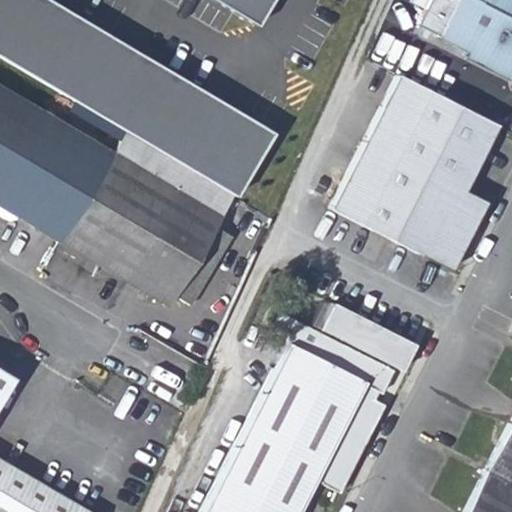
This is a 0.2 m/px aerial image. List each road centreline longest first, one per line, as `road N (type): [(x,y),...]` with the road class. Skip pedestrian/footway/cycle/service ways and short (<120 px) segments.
road 1 (unknown): [(384,0),(146,511)]
road 2 (residential): [(0,278),(179,383)]
road 3 (unknown): [(132,0),(194,40),(236,51),(266,40),(296,0)]
road 4 (unknown): [(30,296),(77,413),(70,471)]
